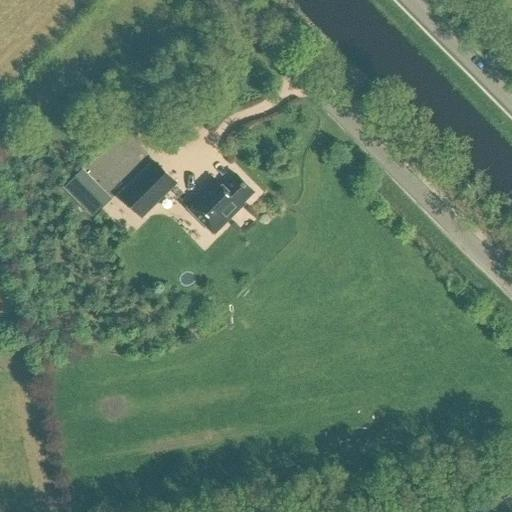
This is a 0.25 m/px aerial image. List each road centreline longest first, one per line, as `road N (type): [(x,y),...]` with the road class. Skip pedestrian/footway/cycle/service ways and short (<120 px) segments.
road 1 (unclassified): [(511,285),(227,0)]
road 2 (secondary): [(511,105),(407,0)]
